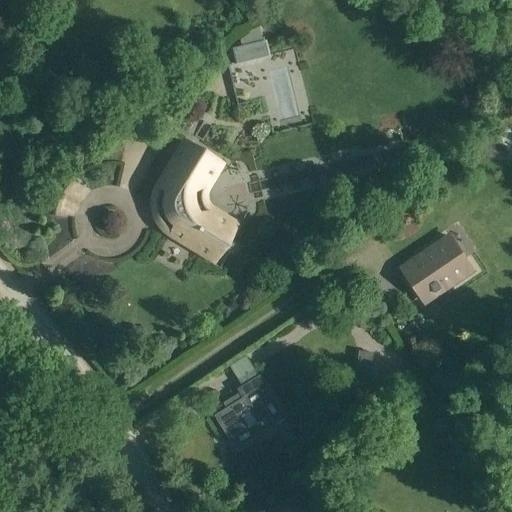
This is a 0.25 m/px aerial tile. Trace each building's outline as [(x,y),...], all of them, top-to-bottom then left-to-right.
[(270,57),(266,40),(232,49),(236,66),(270,57)] [(217,161),(206,154),(189,144),(163,187),(161,192),(159,198),(159,203),(159,209),(161,214),(163,219),(166,224),(170,227),(174,230),(217,256),(230,234),(197,214),(190,190),(204,186),(217,161)] [(472,270),(449,237),(410,263),(413,266),(404,272),(425,302),(472,270)] [(358,351),(355,372),(370,374),(372,353),(358,351)] [(371,376),(350,390),(358,403),(379,388),(371,376)] [(283,414),(275,401),(267,387),(250,397),(245,389),(224,402),(229,411),(222,415),(237,438),(258,426),(260,429),(283,414)]
